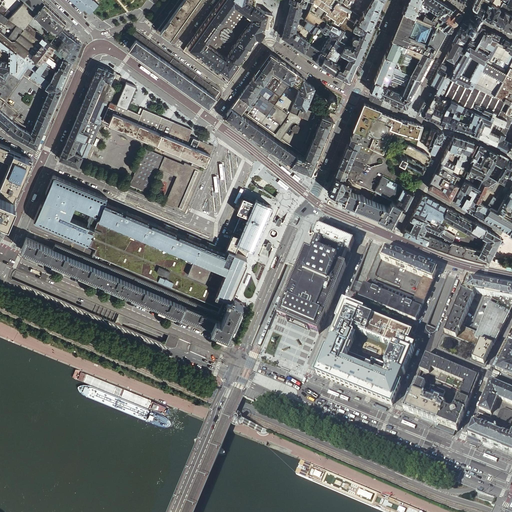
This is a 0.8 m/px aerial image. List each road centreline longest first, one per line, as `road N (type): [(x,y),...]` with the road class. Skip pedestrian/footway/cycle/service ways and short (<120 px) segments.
road 1 (primary): [(501,479),(458,476),(280,404),(216,361),(0,267)]
road 2 (primary): [(0,298),(380,465)]
road 3 (unclassified): [(49,160),(189,220),(223,138),(205,125)]
road 4 (primary): [(298,406),(511,495)]
road 5 (primary): [(188,336),(8,261)]
road 6 (primary): [(0,283),(179,355)]
road 7 (residential): [(305,205),(238,358)]
road 8 (residential): [(303,385),(368,234)]
road 9 (secondary): [(232,376),(179,511)]
road 10 (primary): [(380,465),(498,511)]
road 11 (primary): [(380,465),(454,490),(501,479)]
road 12 (unclassified): [(205,125),(102,56)]
